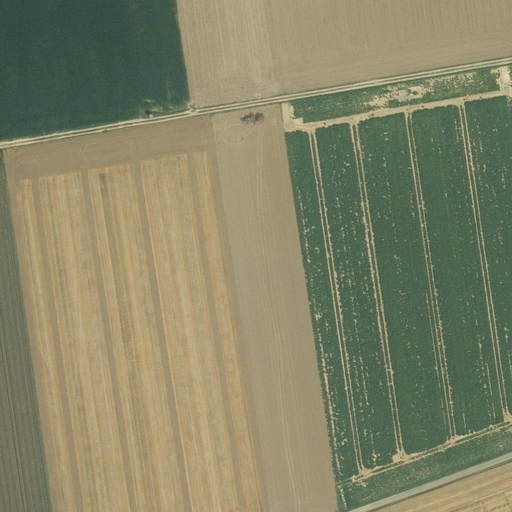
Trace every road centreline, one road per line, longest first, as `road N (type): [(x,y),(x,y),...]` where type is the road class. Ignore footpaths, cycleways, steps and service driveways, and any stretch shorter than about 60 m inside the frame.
road 1 (track): [(0,145),(511,60)]
road 2 (unclassified): [(354,511),(511,455)]
